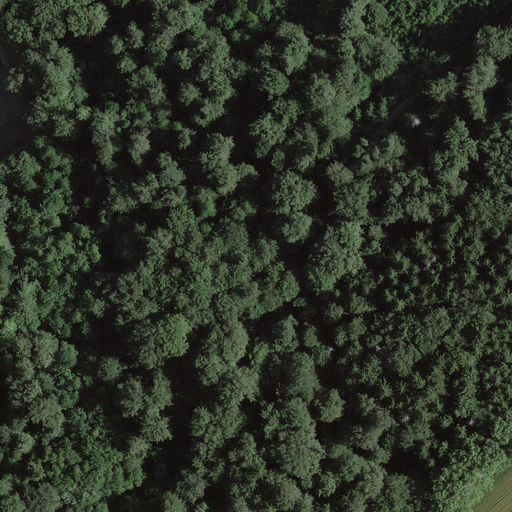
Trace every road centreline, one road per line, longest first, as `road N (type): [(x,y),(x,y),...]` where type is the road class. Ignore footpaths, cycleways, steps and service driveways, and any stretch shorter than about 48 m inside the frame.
road 1 (track): [(170,451),(277,323),(389,120),(511,12)]
road 2 (track): [(124,511),(170,451),(161,386),(0,54)]
road 3 (track): [(180,0),(111,41),(82,48),(0,41)]
